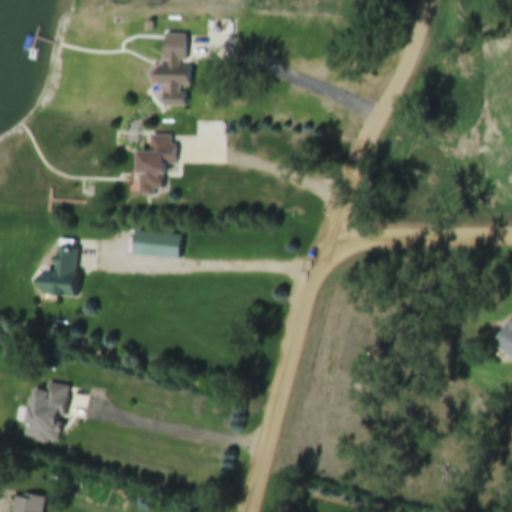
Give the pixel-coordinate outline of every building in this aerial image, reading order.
[(169,86),(169,105),(181,105),(181,87),(185,87),(186,36),(163,35),(162,69),(149,69),(149,86),(169,86)] [(134,152),(134,195),(162,195),(162,165),(173,165),(173,136),(149,136),(149,152),(134,152)] [(77,250),(61,250),(61,259),(51,259),(50,275),(36,274),(35,297),(75,299),(77,250)] [(58,444),(66,387),(45,384),(44,391),(30,389),(22,439),(58,444)] [(42,511),(45,500),(14,494),(11,511),(18,511),(42,511)]
